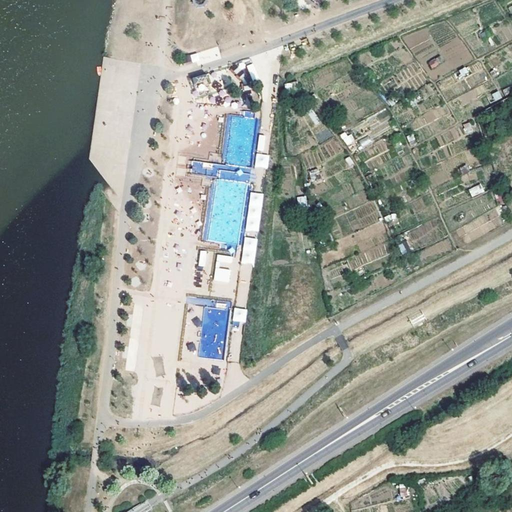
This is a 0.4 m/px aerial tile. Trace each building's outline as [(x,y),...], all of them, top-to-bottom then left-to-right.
[(428,62),(432,68),(441,63),(437,57),(428,62)] [(196,91),(207,88),(205,75),(193,78),(196,91)] [(466,134),(473,131),(469,122),(462,125),(466,134)] [(348,132),(341,137),(348,145),(355,140),(348,132)] [(468,189),(472,197),(484,191),(480,184),(468,189)] [(472,237),(504,226),(492,191),(477,196),(485,219),(474,223),(474,224),(460,229),(456,219),(446,222),(452,239),(471,233),(472,237)] [(236,306),(249,307),(262,193),(249,192),(236,306)] [(349,221),(355,219),(357,228),(378,223),(369,192),(355,196),(358,207),(346,210),(349,221)] [(199,251),(198,266),(207,266),(208,251),(199,251)] [(229,284),(230,268),(231,268),(232,256),(216,255),(214,282),(229,284)] [(232,320),(245,323),(247,309),(234,307),(232,320)]
